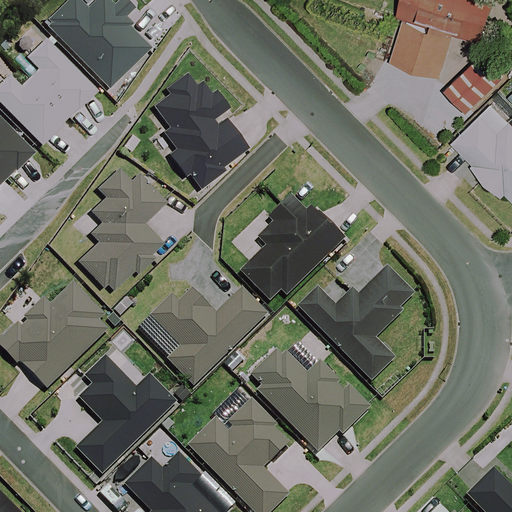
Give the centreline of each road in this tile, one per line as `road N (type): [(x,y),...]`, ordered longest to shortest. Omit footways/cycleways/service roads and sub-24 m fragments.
road 1 (residential): [(356,511),(442,426),(478,373),(478,292)]
road 2 (residential): [(478,292),(453,249),(314,109)]
road 3 (residential): [(0,247),(129,117)]
road 4 (residential): [(202,236),(211,208),(314,109)]
road 5 (residential): [(314,109),(206,0)]
